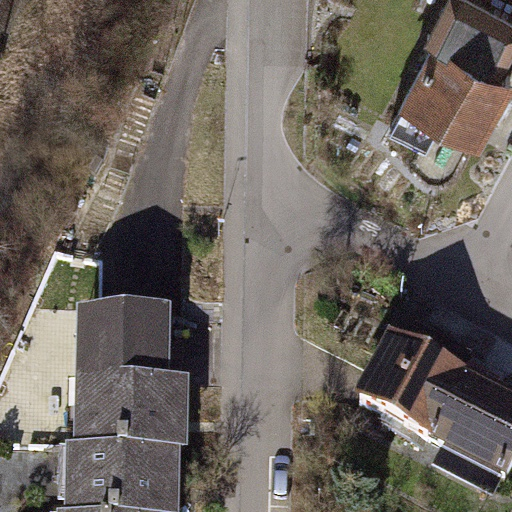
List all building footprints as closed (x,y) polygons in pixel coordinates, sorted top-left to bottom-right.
[(511,26),(457,0),(448,0),(427,44),(498,79),(511,49),(511,26)] [(498,79),(427,44),(397,106),(477,144),(506,83),(498,79)] [(78,459),(184,458),(194,458),(193,392),(175,392),(174,327),(76,328),(78,459)] [(511,482),(511,400),(391,342),(359,410),(511,482)] [(184,511),(184,458),(78,459),(67,460),(67,511),(184,511)]
